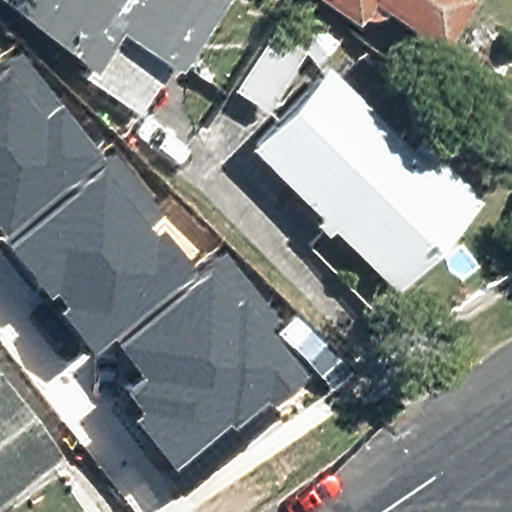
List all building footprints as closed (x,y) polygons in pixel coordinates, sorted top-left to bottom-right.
[(230,0),(15,0),(155,103),(230,0)] [(468,0),(369,0),(437,46),(468,0)] [(0,83),(0,238),(2,242),(118,148),(40,51),(0,83)] [(480,190),(330,51),(242,146),(393,284),(480,190)] [(9,253),(87,350),(203,257),(125,160),(9,253)] [(139,423),(179,472),(262,407),(271,419),(330,372),(237,256),(121,347),(151,385),(138,395),(153,413),(139,423)] [(0,506),(71,441),(0,364),(0,506)]
